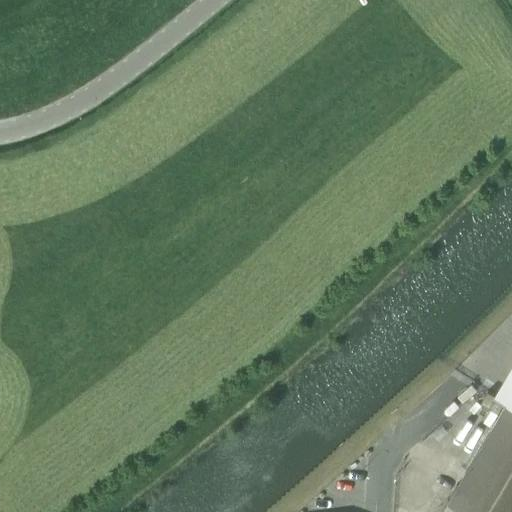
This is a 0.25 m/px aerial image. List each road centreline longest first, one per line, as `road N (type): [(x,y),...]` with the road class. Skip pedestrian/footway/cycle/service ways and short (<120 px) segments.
road 1 (unclassified): [(211,0),(90,99),(0,133)]
road 2 (unclassified): [(378,511),(381,456),(458,389)]
